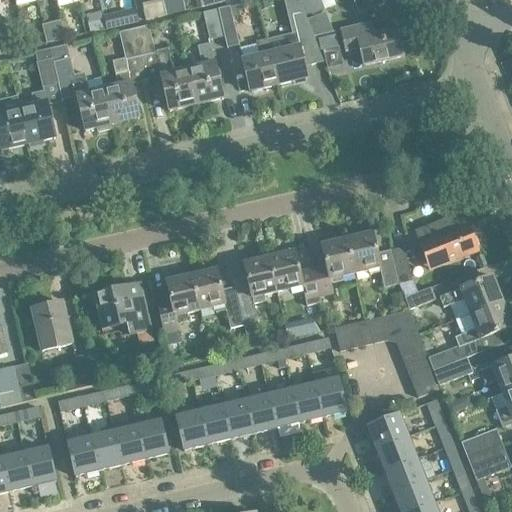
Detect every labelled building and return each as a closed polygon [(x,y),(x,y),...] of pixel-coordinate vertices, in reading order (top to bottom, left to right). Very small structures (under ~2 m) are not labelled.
[(157,0),(154,0),(137,4),(140,14),(160,9),(157,0)] [(201,0),(195,0),(198,11),(204,10),(201,0)] [(268,10),(266,0),(257,3),(260,12),(268,10)] [(297,0),(284,0),(298,35),(310,32),(297,0)] [(330,0),(304,0),(311,16),(333,6),(330,0)] [(362,0),(367,11),(393,0),(392,0),(362,0)] [(216,13),(224,41),(227,53),(240,50),(231,9),(216,13)] [(104,30),(100,13),(85,16),(89,33),(104,30)] [(224,41),(216,13),(204,16),(210,43),(224,41)] [(107,31),(114,30),(114,29),(111,15),(104,16),(107,30),(107,31)] [(355,28),(340,31),(345,52),(359,49),(364,67),(402,58),(396,30),(373,36),(370,24),(355,28)] [(148,29),(133,32),(145,84),(160,80),(168,115),(195,108),(189,84),(187,73),(173,76),(170,64),(168,55),(157,58),(156,55),(154,55),(148,29)] [(118,88),(103,92),(111,128),(138,122),(130,87),(145,84),(133,32),(119,36),(125,62),(112,64),(118,88)] [(55,43),(66,41),(64,34),(53,36),(55,43)] [(23,38),(26,52),(39,49),(35,35),(23,38)] [(268,42),(266,42),(278,88),(306,81),(295,36),(281,39),(284,52),(271,55),(268,42)] [(26,52),(23,38),(3,43),(6,54),(7,56),(26,52)] [(334,38),(320,41),(323,52),(336,49),(334,38)] [(278,88),(266,42),(256,45),(259,58),(242,62),(249,95),(278,88)] [(189,84),(195,108),(222,102),(209,47),(197,49),(201,69),(187,73),(189,84)] [(52,63),(36,67),(42,92),(58,88),(52,63)] [(111,128),(103,92),(88,95),(85,83),(73,86),(85,134),(111,128)] [(341,107),(356,101),(350,86),(335,92),(341,107)] [(33,108),(19,111),(27,148),(54,141),(43,93),(31,96),(33,108)] [(27,148),(19,111),(4,115),(1,103),(0,102),(0,152),(0,154),(27,148)] [(447,219),(413,233),(427,271),(475,253),(466,228),(452,233),(447,219)] [(394,285),(386,252),(374,255),(369,235),(367,236),(366,232),(354,235),(355,239),(345,241),(353,274),(375,269),(380,288),(394,285)] [(353,274),(345,241),(331,244),(330,240),(319,243),(320,247),(318,248),(323,267),(310,270),(317,298),(329,295),(326,281),(353,274)] [(386,252),(394,285),(409,282),(401,249),(386,252)] [(277,257),(267,259),(275,292),(288,289),(289,295),(299,292),(303,307),(317,303),(316,298),(317,298),(310,270),(296,273),(291,254),(290,254),(289,251),(276,253),(277,257)] [(245,285),(233,287),(241,322),(245,337),(256,334),(248,299),(275,292),(267,259),(254,262),(253,259),(241,262),(242,265),(240,265),(245,285)] [(241,322),(233,287),(218,291),(213,272),(212,272),(211,268),(198,272),(199,276),(188,278),(196,312),(221,307),(224,320),(239,317),(240,322),(241,322)] [(196,312),(188,278),(176,281),(175,277),(163,280),(168,304),(155,307),(162,335),(175,332),(172,318),(196,312)] [(466,316),(500,303),(491,278),(436,299),(440,309),(460,301),(466,316)] [(116,328),(117,334),(118,339),(149,332),(138,286),(91,297),(99,332),(101,332),(116,328)] [(433,287),(406,297),(411,309),(437,298),(433,287)] [(432,373),(434,379),(437,387),(439,387),(470,375),(465,360),(478,355),(474,343),(510,328),(501,304),(500,303),(466,316),(472,330),(452,338),(456,348),(446,352),(451,365),(433,372),(432,373)] [(59,304),(29,311),(39,354),(69,347),(59,304)] [(410,314),(379,321),(385,345),(387,344),(395,346),(394,344),(418,335),(410,314)] [(373,347),(385,345),(379,321),(367,324),(373,347)] [(362,350),(373,347),(367,324),(356,327),(362,350)] [(350,353),(362,350),(356,327),(344,329),(350,353)] [(334,332),(341,355),(350,353),(344,329),(334,332)] [(397,346),(400,354),(422,345),(418,335),(394,344),(395,346),(397,346)] [(326,340),(305,344),(308,354),(328,349),(326,340)] [(308,354),(305,344),(283,349),(286,359),(308,354)] [(427,356),(422,345),(400,354),(404,365),(427,356)] [(283,349),(260,355),(263,364),(286,359),(283,349)] [(263,364),(260,355),(236,360),(239,370),(263,364)] [(80,381),(82,390),(94,387),(87,356),(75,359),(79,379),(80,381)] [(404,365),(408,376),(431,367),(427,356),(404,365)] [(500,394),(511,389),(511,359),(505,363),(504,360),(477,370),(483,385),(495,381),(500,394)] [(236,360),(213,366),(216,375),(239,370),(236,360)] [(2,375),(0,375),(0,402),(2,409),(34,401),(26,364),(1,370),(2,375)] [(213,366),(191,371),(193,381),(216,375),(213,366)] [(412,388),(434,379),(432,373),(433,372),(431,367),(408,376),(412,388)] [(193,381),(191,371),(158,378),(160,388),(193,381)] [(158,378),(127,385),(130,395),(160,388),(158,378)] [(417,401),(441,392),(439,387),(437,387),(434,379),(412,388),(417,401)] [(336,381),(316,386),(324,419),(343,415),(336,381)] [(130,395),(127,385),(104,391),(107,400),(130,395)] [(316,386),(294,391),(302,424),(324,419),(316,386)] [(511,389),(500,394),(506,408),(494,412),(500,430),(511,425),(511,389)] [(107,400),(104,391),(82,396),(84,406),(107,400)] [(302,424),(294,391),(271,397),(279,430),(302,424)] [(84,406),(82,396),(58,401),(61,411),(84,406)] [(279,430),(271,397),(247,402),(255,436),(279,430)] [(437,427),(447,423),(438,401),(428,405),(437,427)] [(255,436),(247,402),(224,408),(232,441),(255,436)] [(36,407),(16,412),(18,422),(38,417),(36,407)] [(232,441),(224,408),(201,413),(209,446),(232,441)] [(0,425),(18,422),(16,412),(0,415),(0,425)] [(209,446),(201,413),(174,419),(182,453),(209,446)] [(373,452),(406,439),(397,417),(365,429),(373,452)] [(158,423),(138,428),(146,461),(166,456),(158,423)] [(455,445),(447,423),(437,427),(445,449),(455,445)] [(138,428),(115,433),(123,466),(146,461),(138,428)] [(490,449),(501,446),(495,430),(460,444),(465,458),(490,449)] [(115,433),(93,439),(101,472),(123,466),(115,433)] [(101,472),(93,439),(66,445),(74,478),(101,472)] [(414,461),(406,439),(373,452),(382,474),(414,461)] [(455,445),(445,449),(454,471),(464,467),(455,445)] [(510,468),(501,446),(490,449),(465,458),(474,482),(510,468)] [(26,454),(34,488),(54,483),(46,449),(26,454)] [(34,488),(26,454),(2,460),(10,493),(34,488)] [(0,495),(10,493),(2,460),(0,460),(0,495)] [(414,461),(382,474),(391,496),(423,483),(414,461)] [(472,489),(464,467),(454,471),(462,493),(472,489)] [(413,511),(432,505),(423,483),(391,496),(396,511),(413,511)] [(472,489),(462,493),(469,511),(478,511),(481,511),(472,489)]
